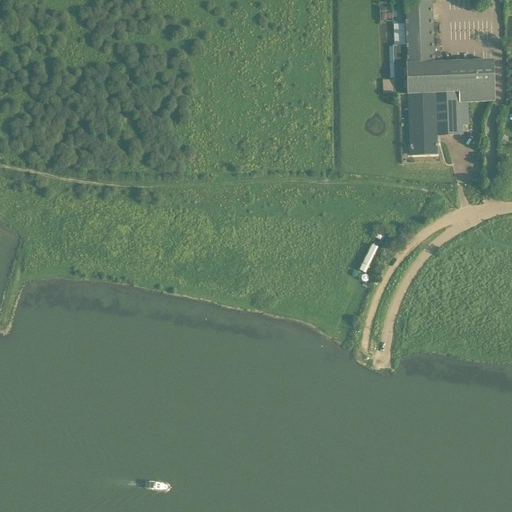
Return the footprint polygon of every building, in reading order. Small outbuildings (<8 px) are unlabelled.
[(440,48),(433,48),(432,2),(405,3),(407,65),(434,64),(441,64),(440,48)] [(391,21),(391,3),(379,3),(380,21),(391,21)] [(402,12),(393,11),(392,22),(402,22),(402,12)] [(434,64),(407,65),(408,96),(409,96),(411,155),(436,154),(436,137),(462,136),(462,125),(468,125),(467,103),(494,102),(492,62),(441,64),(434,64)] [(373,244),(357,268),(364,273),(380,248),(373,244)]
